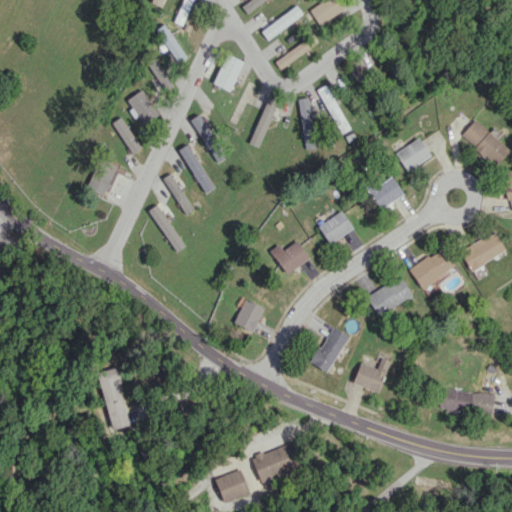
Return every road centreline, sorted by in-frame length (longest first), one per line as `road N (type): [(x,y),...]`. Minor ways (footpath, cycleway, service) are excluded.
road 1 (tertiary): [(0,202),(259,382),(428,447),(511,456)]
road 2 (residential): [(223,8),(269,79),(293,89),(319,89),(362,56),(377,31),(372,0),(223,8)]
road 3 (residential): [(223,8),(100,268)]
road 4 (residential): [(445,212),(353,264),(305,305),(259,382)]
road 5 (residential): [(435,190),(445,212),(476,214),(472,183),(445,179),(435,190)]
